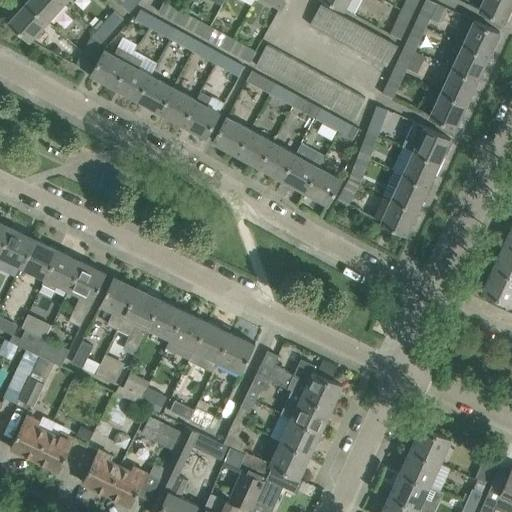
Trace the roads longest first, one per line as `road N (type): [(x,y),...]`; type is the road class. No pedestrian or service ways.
road 1 (residential): [(430,298),(0,57)]
road 2 (residential): [(396,367),(0,177)]
road 3 (residential): [(430,298),(511,118)]
road 4 (residential): [(332,511),(396,367)]
road 5 (residential): [(511,415),(396,367)]
